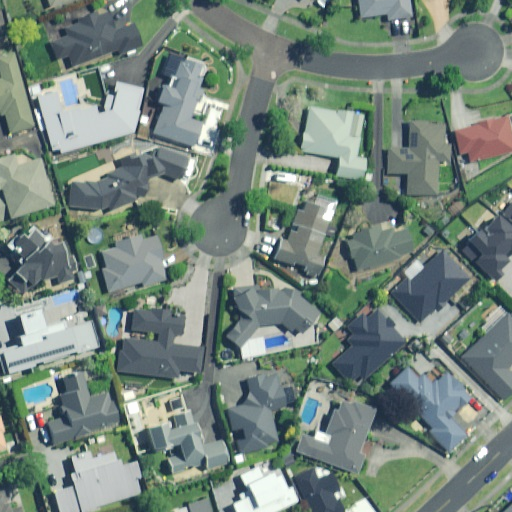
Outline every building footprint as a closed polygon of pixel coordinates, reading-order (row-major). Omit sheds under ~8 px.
[(412,17),(409,0),(357,0),(360,18),(386,14),(387,21),(412,17)] [(109,10),(71,23),(72,27),(62,30),(64,38),(52,42),(58,61),(70,58),(73,68),(119,53),(120,55),(143,47),(135,24),(116,31),(109,10)] [(0,114),(6,118),(10,134),(34,128),(16,53),(0,56),(0,77),(0,79),(0,114)] [(203,66),(182,58),(175,78),(170,77),(167,86),(162,85),(156,102),(164,105),(154,134),(193,147),(201,124),(190,120),(205,78),(200,76),(203,66)] [(144,90),(117,83),(113,99),(106,97),(103,109),(79,103),(78,106),(67,109),(61,91),(38,97),(42,110),(35,112),(41,131),(47,129),(53,151),(59,149),(60,153),(117,138),(117,139),(133,134),(144,90)] [(351,114),(310,108),(307,133),(304,132),(301,152),(340,157),(337,177),(364,181),(366,160),(356,158),(358,139),(348,137),(351,114)] [(511,153),(511,136),(508,119),(476,126),(454,132),(460,155),(468,154),(471,163),(511,153)] [(442,124),(409,123),(409,149),(389,149),(388,174),(409,174),(409,195),(437,195),(438,162),(449,162),(449,136),(442,135),(442,124)] [(147,181),(157,178),(164,176),(177,181),(189,161),(158,148),(151,156),(149,153),(134,158),(133,154),(117,159),(120,170),(102,176),(104,182),(69,182),(68,209),(103,211),(106,210),(142,199),(149,189),(147,181)] [(15,159),(14,155),(0,159),(0,221),(55,205),(40,158),(29,162),(27,155),(15,159)] [(511,199),(500,214),(511,222),(511,199)] [(276,260),(293,266),(307,271),(305,276),(318,281),(326,257),(318,254),(333,214),(300,202),(289,234),(285,233),(276,260)] [(511,231),(494,214),(480,229),(478,227),(465,239),(468,242),(460,250),(494,282),(502,273),(499,270),(508,261),(501,254),(507,247),(511,251),(511,231)] [(27,281),(30,285),(39,278),(42,283),(55,279),(58,287),(73,283),(62,242),(58,242),(58,238),(51,239),(47,234),(43,238),(34,228),(22,238),(18,234),(7,244),(24,264),(14,273),(24,284),(27,281)] [(392,237),(390,230),(374,234),(373,228),(350,233),(352,241),(346,243),(350,261),(353,260),(356,272),(364,270),(398,262),(396,257),(413,253),(409,233),(392,237)] [(142,241),(140,235),(113,243),(115,248),(101,252),(105,268),(101,269),(108,293),(141,283),(142,287),(167,280),(160,256),(162,255),(157,236),(142,241)] [(447,302),(445,300),(467,279),(441,252),(410,281),(407,279),(390,295),(419,325),(432,312),(434,315),(447,302)] [(299,297),(304,291),(302,290),(288,286),(259,293),(257,286),(232,291),(239,320),(225,337),(238,347),(259,328),(280,323),(290,332),(294,328),(302,335),(321,313),(299,297)] [(184,314),(133,309),(130,331),(157,334),(156,343),(120,339),(117,372),(177,379),(178,371),(200,373),(202,349),(171,345),(172,335),(182,336),(184,314)] [(40,311),(18,317),(23,333),(18,334),(22,348),(0,354),(0,365),(2,374),(100,346),(93,322),(67,329),(65,321),(44,327),(40,311)] [(403,342),(375,312),(366,321),(360,315),(345,329),(352,338),(346,344),(351,349),(332,366),(349,384),(357,376),(361,380),(403,342)] [(511,366),(511,320),(505,314),(462,359),(504,401),(511,393),(511,374),(508,371),(511,366)] [(470,400),(445,372),(432,384),(422,373),(417,377),(407,366),(388,383),(430,428),(428,431),(449,453),(467,436),(450,418),(470,400)] [(90,399),(82,373),(55,381),(66,416),(47,422),(53,444),(119,424),(109,393),(90,399)] [(279,390),(276,374),(245,381),(251,405),(228,410),(232,431),(242,429),(244,441),(237,442),(240,454),(278,446),(271,411),(285,408),(284,403),(294,401),(292,387),(279,390)] [(228,466),(209,389),(184,396),(189,412),(172,416),(175,428),(165,431),(163,425),(147,429),(153,451),(165,448),(171,473),(205,465),(207,471),(228,466)] [(373,412),(339,399),(333,417),(330,416),(323,434),(304,427),(294,452),(356,475),(363,457),(356,454),(373,412)] [(91,459),(89,452),(70,457),(74,473),(70,475),(73,487),(54,492),(59,511),(80,511),(141,495),(137,479),(140,478),(135,462),(120,467),(116,452),(91,459)] [(282,468),(261,478),(257,468),(239,476),(246,492),(238,496),(240,501),(231,505),(234,511),(276,511),(298,502),(282,468)] [(0,491),(0,511),(21,511),(20,507),(8,510),(3,491),(0,491)] [(216,511),(212,499),(168,511),(216,511)] [(511,511),(511,503),(511,505),(509,503),(500,511),(511,511)]
